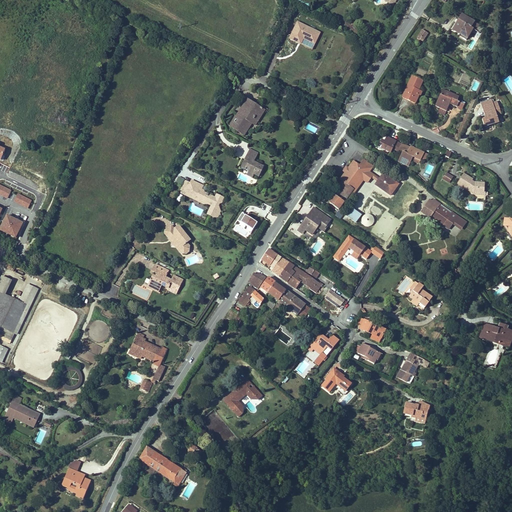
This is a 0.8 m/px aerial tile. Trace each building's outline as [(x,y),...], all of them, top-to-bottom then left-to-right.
[(484,36),(487,30),(462,15),(453,31),(467,39),(473,31),(480,35),(481,34),(484,36)] [(313,47),(317,38),(297,28),(290,42),(299,47),(302,41),(302,40),(305,41),(304,42),(313,47)] [(417,38),(423,42),(427,34),(422,31),(417,38)] [(422,81),(411,76),(401,98),(415,104),(420,94),(417,93),(418,90),(422,81)] [(445,97),(440,95),(435,106),(440,108),(438,112),(444,115),(449,104),(457,107),(459,103),(461,104),(462,102),(457,100),(459,97),(447,92),(445,97)] [(483,101),(487,113),(488,112),(489,115),(485,117),(487,122),(496,119),(497,122),(502,120),(499,113),(504,111),(502,105),(499,106),(498,103),(496,103),(495,100),(494,97),(483,101)] [(264,111),(250,102),(245,109),(248,111),(243,118),(240,117),(238,121),(241,122),(238,126),(235,125),(233,128),(247,137),(249,134),(249,133),(251,130),(252,130),(255,126),(257,127),(260,123),(257,121),(259,118),(258,117),(261,113),(262,114),(264,111)] [(465,103),(462,102),(461,104),(459,103),(457,107),(461,112),(465,103)] [(267,112),(264,111),(262,114),(261,113),(258,117),(259,118),(257,121),(260,123),(267,112)] [(389,151),(393,142),(384,138),(383,142),(380,141),(378,144),(381,146),(379,149),(388,153),(389,151)] [(393,142),(389,151),(396,154),(397,152),(400,145),(393,142)] [(419,161),(420,159),(423,161),(425,160),(427,155),(415,150),(413,153),(408,150),(409,149),(400,145),(397,152),(402,154),(401,156),(398,164),(407,168),(409,163),(412,158),(419,161)] [(257,164),(259,159),(249,155),(248,160),(250,161),(249,163),(247,162),(244,169),(248,171),(249,168),(254,170),(253,173),(258,174),(263,177),(267,168),(257,164)] [(416,166),(419,161),(412,158),(409,163),(416,166)] [(341,179),(355,188),(367,171),(369,172),(373,167),(363,161),(360,166),(353,161),(348,169),(345,173),(341,179)] [(379,179),(369,172),(367,171),(355,188),(357,190),(363,181),(367,184),(372,178),(377,182),(379,179)] [(451,178),(445,173),(441,178),(448,183),(451,178)] [(382,174),(379,179),(377,182),(374,186),(386,194),(394,182),(382,174)] [(472,180),(462,174),(456,184),(469,192),(483,193),(484,184),(474,183),(473,184),(470,182),(472,180)] [(179,176),(176,182),(181,185),(184,179),(179,176)] [(355,188),(341,179),(340,181),(342,182),(338,188),(343,191),(338,198),(334,196),(329,204),(339,211),(348,197),(355,188)] [(193,185),(188,182),(186,187),(189,189),(188,193),(186,192),(185,194),(183,193),(182,195),(187,197),(193,185)] [(204,191),(205,188),(194,183),(193,185),(187,197),(195,201),(197,201),(202,203),(202,204),(207,207),(209,206),(215,209),(215,210),(216,214),(213,219),(218,222),(220,219),(222,220),(225,214),(223,208),(224,206),(226,203),(219,200),(218,201),(206,195),(207,193),(204,191)] [(12,191),(0,184),(0,195),(8,199),(12,191)] [(351,199),(357,190),(355,188),(348,197),(351,199)] [(32,200),(18,194),(14,202),(28,209),(32,200)] [(229,200),(221,196),(219,200),(226,203),(224,206),(226,207),(229,200)] [(457,217),(439,204),(433,200),(431,202),(427,200),(419,212),(429,218),(430,217),(439,223),(438,225),(448,231),(453,222),(457,217)] [(355,223),(362,214),(353,208),(346,216),(355,223)] [(327,225),(330,220),(314,209),(301,228),(308,232),(313,235),(319,227),(324,230),(327,225)] [(232,229),(245,236),(248,232),(250,233),(257,221),(242,213),(232,229)] [(364,227),(375,224),(372,213),(361,216),(364,227)] [(0,230),(0,231),(17,240),(25,224),(7,216),(0,230)] [(465,222),(457,217),(453,222),(462,228),(465,222)] [(188,246),(192,242),(181,228),(176,232),(173,227),(166,232),(165,236),(169,241),(171,241),(173,244),(172,245),(172,247),(175,248),(179,249),(183,255),(182,257),(187,259),(191,256),(191,249),(188,246)] [(308,232),(301,228),(298,232),(305,236),(308,232)] [(338,261),(348,248),(355,254),(359,256),(360,255),(366,260),(371,253),(348,237),(333,258),(338,261)] [(181,257),(182,257),(183,255),(179,249),(175,248),(181,257)] [(269,250),(262,260),(266,263),(273,253),(269,250)] [(273,253),(266,263),(270,266),(278,255),(273,253)] [(274,269),(281,258),(278,255),(270,266),(274,269)] [(274,269),(272,272),(280,277),(289,263),(281,258),(274,269)] [(289,263),(280,277),(288,283),(293,276),(294,273),(291,271),(294,266),(289,263)] [(170,273),(157,267),(154,273),(159,276),(158,278),(156,277),(153,282),(159,285),(157,288),(162,291),(163,287),(171,291),(179,295),(185,282),(177,278),(174,282),(167,279),(170,273)] [(315,270),(310,267),(306,272),(311,276),(315,270)] [(316,292),(322,284),(297,268),(294,273),(293,276),(301,282),(310,288),(309,288),(316,292)] [(259,273),(258,272),(256,275),(251,283),(254,286),(262,275),(259,274),(259,273)] [(254,273),(248,282),(251,283),(256,275),(254,273)] [(265,278),(262,275),(254,286),(258,289),(265,278)] [(10,280),(1,276),(0,277),(0,338),(9,343),(14,333),(15,333),(36,287),(28,284),(20,301),(3,293),(10,280)] [(301,282),(293,276),(288,283),(296,289),(301,282)] [(276,282),(268,277),(261,287),(268,293),(276,282)] [(150,290),(160,294),(162,291),(157,288),(159,285),(153,282),(150,290)] [(286,290),(276,282),(268,293),(266,296),(276,304),(286,290)] [(423,288),(415,283),(413,286),(417,288),(414,292),(410,299),(415,302),(413,305),(418,308),(420,305),(427,309),(433,298),(421,291),(423,288)] [(256,292),(250,288),(240,302),(244,305),(253,294),(254,295),(256,292)] [(305,305),(286,290),(276,304),(277,304),(275,307),(279,309),(283,303),(297,315),(305,305)] [(343,302),(329,290),(328,291),(325,295),(325,296),(339,307),(343,302)] [(308,307),(305,305),(297,315),(300,317),(308,307)] [(365,321),(362,327),(384,337),(386,332),(365,321)] [(478,336),(483,337),(487,327),(490,326),(492,328),(493,326),(484,322),(478,336)] [(511,331),(503,328),(503,330),(497,327),(493,326),(492,328),(490,326),(487,327),(483,337),(489,340),(490,336),(494,338),(492,341),(499,344),(499,342),(508,345),(511,339),(511,331)] [(384,337),(362,327),(360,331),(382,341),(384,337)] [(145,336),(139,333),(133,348),(135,349),(132,355),(143,360),(144,359),(145,356),(156,362),(155,364),(154,366),(160,368),(154,380),(157,381),(159,382),(166,368),(162,366),(169,351),(163,348),(162,350),(146,343),(143,341),(144,338),(145,336)] [(312,349),(319,354),(313,361),(317,364),(337,340),(331,335),(327,341),(321,336),(317,341),(315,339),(307,349),(310,352),(312,349)] [(383,354),(362,343),(356,354),(363,357),(366,359),(365,361),(371,364),(374,359),(379,361),(383,354)] [(0,361),(3,363),(9,348),(0,344),(0,361)] [(156,362),(145,356),(144,359),(155,364),(156,362)] [(409,357),(405,365),(403,368),(405,369),(404,371),(402,370),(400,369),(397,376),(408,382),(411,375),(413,372),(415,373),(416,371),(417,369),(420,363),(409,357)] [(333,367),(332,369),(342,377),(343,376),(344,375),(333,367)] [(332,369),(325,378),(326,379),(321,385),(328,391),(335,382),(336,381),(337,382),(337,383),(345,390),(351,382),(343,376),(342,377),(332,369)] [(245,376),(243,378),(249,385),(252,383),(245,376)] [(227,402),(237,413),(241,410),(238,406),(242,402),(237,397),(245,390),(250,395),(257,388),(252,383),(249,385),(243,378),(237,384),(236,382),(230,387),(231,389),(226,394),(230,399),(227,402)] [(146,392),(151,382),(146,380),(141,389),(146,392)] [(261,392),(257,388),(250,395),(256,397),(261,392)] [(22,397),(15,394),(4,418),(11,421),(14,416),(34,426),(41,412),(20,402),(22,397)] [(230,399),(226,394),(222,397),(227,402),(230,399)] [(419,407),(407,404),(404,416),(412,418),(412,419),(425,422),(428,412),(429,412),(430,408),(423,405),(421,409),(418,408),(419,407)] [(198,456),(203,449),(194,442),(187,451),(194,456),(196,454),(198,456)] [(203,449),(198,456),(201,458),(209,448),(206,446),(203,449)] [(186,473),(147,447),(139,459),(178,485),(186,473)] [(79,475),(80,473),(68,469),(62,484),(68,487),(68,489),(76,492),(75,494),(83,497),(89,479),(83,477),(79,475)]
